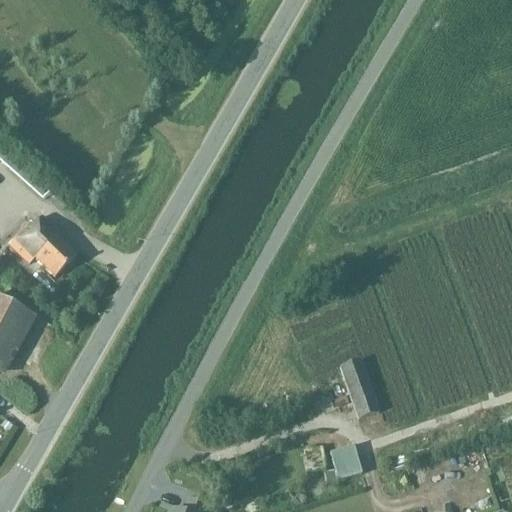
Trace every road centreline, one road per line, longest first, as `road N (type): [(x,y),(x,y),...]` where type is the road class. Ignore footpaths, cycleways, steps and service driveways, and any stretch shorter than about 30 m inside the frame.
road 1 (tertiary): [(3,511),(298,0)]
road 2 (unclassified): [(135,511),(413,0)]
